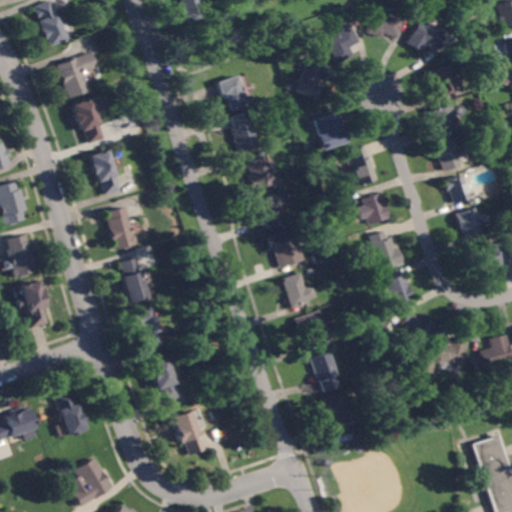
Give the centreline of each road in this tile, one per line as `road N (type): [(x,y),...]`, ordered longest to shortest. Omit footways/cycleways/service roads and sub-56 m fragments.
road 1 (residential): [(0,47),(33,122),(142,465),(169,489),(198,497),(293,469)]
road 2 (residential): [(307,511),(132,0)]
road 3 (residential): [(511,294),(472,300),(449,286),(384,91)]
